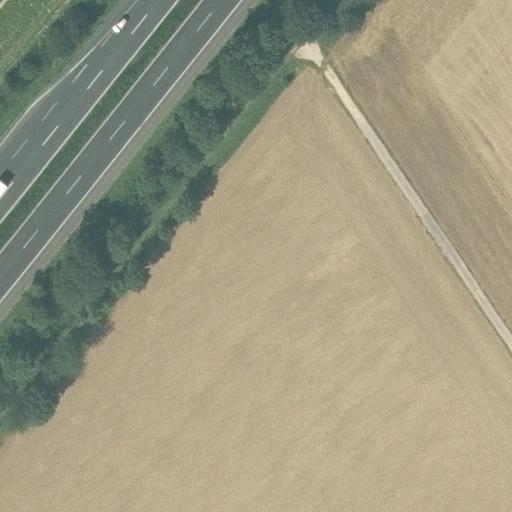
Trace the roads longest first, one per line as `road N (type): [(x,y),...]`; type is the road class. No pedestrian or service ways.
road 1 (track): [(0,415),(323,0)]
road 2 (track): [(297,33),(511,349)]
road 3 (motorway): [(0,276),(223,0)]
road 4 (motorway): [(159,0),(0,196)]
